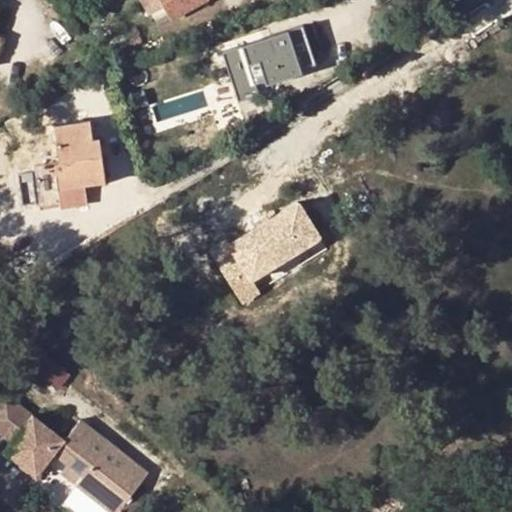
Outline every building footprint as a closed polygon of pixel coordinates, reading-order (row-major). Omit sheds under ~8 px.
[(171,15),(162,0),(144,0),(157,23),(171,15)] [(162,0),(171,15),(172,18),(203,0),(162,0)] [(243,45),(231,48),(248,99),(259,95),(256,83),(273,78),(315,64),(302,24),(243,45)] [(80,87),(87,100),(110,89),(104,74),(80,87)] [(273,78),(256,83),(259,95),(276,89),(273,78)] [(87,100),(80,87),(52,100),(60,114),(87,100)] [(90,119),(53,124),(58,163),(55,163),(60,206),(87,203),(84,183),(91,183),(90,177),(104,175),(99,136),(93,136),(90,119)] [(207,241),(236,304),(261,293),(251,273),(319,242),(299,199),(207,241)] [(11,395),(0,408),(0,428),(15,441),(36,417),(11,395)] [(36,417),(15,441),(6,451),(37,477),(56,455),(85,480),(79,488),(108,511),(122,511),(133,499),(150,479),(81,424),(66,443),(36,417)] [(421,448),(402,467),(410,476),(430,456),(421,448)] [(147,511),(148,511),(133,499),(122,511),(147,511)]
